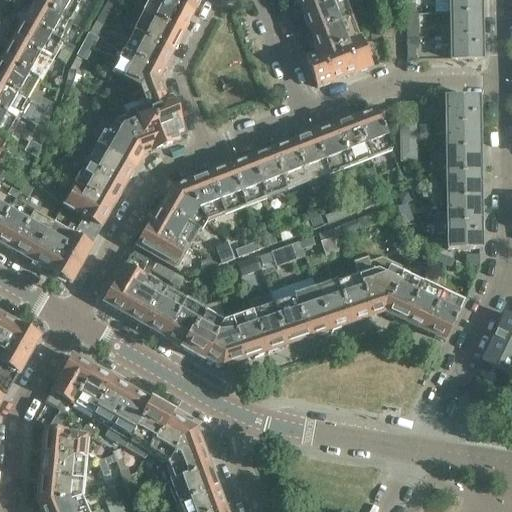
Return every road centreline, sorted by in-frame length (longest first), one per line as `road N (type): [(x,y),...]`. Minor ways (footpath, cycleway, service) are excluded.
road 1 (residential): [(77,319),(154,174),(223,139)]
road 2 (residential): [(18,511),(9,485),(12,432),(77,319)]
road 3 (residential): [(301,109),(399,80),(503,75)]
road 4 (tertiary): [(421,452),(233,418)]
road 5 (residential): [(501,283),(421,452)]
road 6 (tertiary): [(233,418),(77,319)]
road 7 (residential): [(223,139),(193,71),(194,52),(216,7),(236,0)]
